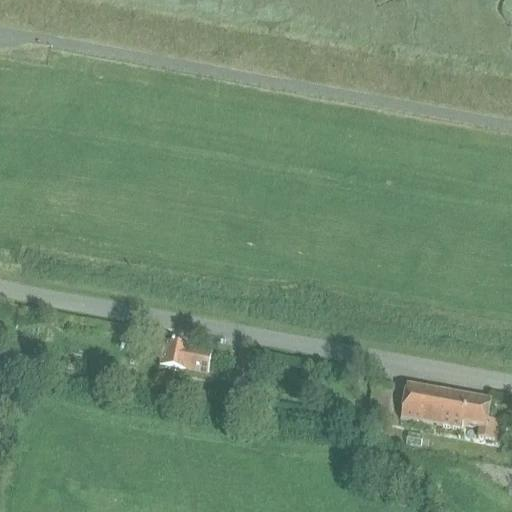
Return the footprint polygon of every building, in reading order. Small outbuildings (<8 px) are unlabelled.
[(207,376),(212,353),(192,349),(165,344),(160,368),(188,373),(207,376)] [(247,383),(252,355),(240,353),(235,381),(247,383)] [(386,430),(394,387),(374,383),(366,426),(386,430)] [(236,388),(234,403),(247,405),(248,400),(245,400),(246,390),(236,388)] [(496,442),(499,423),(488,421),(491,404),(407,389),(401,420),(462,431),(463,428),(479,431),(478,439),(496,442)]
